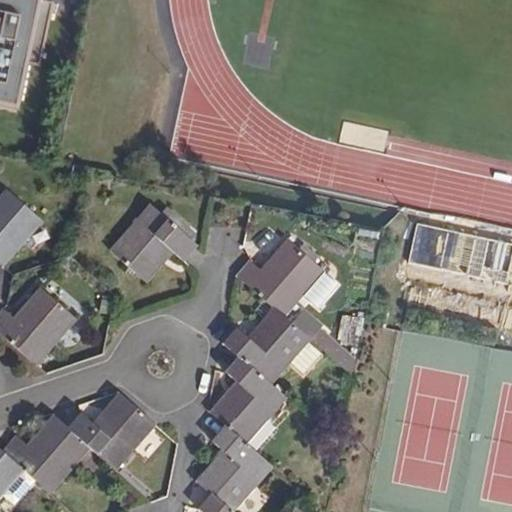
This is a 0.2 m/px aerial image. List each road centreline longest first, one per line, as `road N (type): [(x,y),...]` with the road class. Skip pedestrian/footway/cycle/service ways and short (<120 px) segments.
road 1 (residential): [(0,414),(162,363)]
road 2 (residential): [(169,511),(187,420),(162,363)]
road 3 (residential): [(162,363),(200,317),(228,237)]
